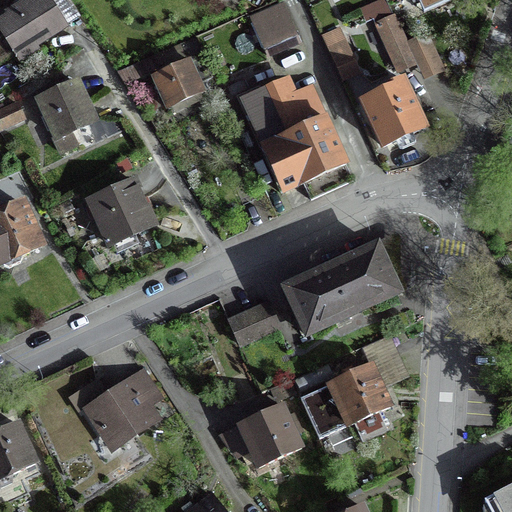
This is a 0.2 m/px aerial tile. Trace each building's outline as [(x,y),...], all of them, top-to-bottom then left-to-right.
[(62,28),(44,0),(31,0),(7,16),(9,19),(0,24),(0,31),(16,57),(62,28)] [(293,33),(284,10),(250,25),(260,47),(293,33)] [(396,73),(413,66),(392,20),(376,27),(396,73)] [(422,82),(440,74),(423,37),(405,45),(422,82)] [(187,64),(201,57),(193,40),(116,75),(124,87),(185,59),(187,64)] [(341,82),(358,74),(343,43),(327,51),(341,82)] [(211,79),(201,57),(187,64),(152,79),(167,111),(201,95),(197,86),(211,79)] [(381,149),(423,130),(401,83),(388,89),(390,93),(362,106),(381,149)] [(301,186),(309,203),(351,183),(323,123),(304,132),(299,121),(303,119),(300,112),(296,113),(283,85),(239,105),(280,196),(301,186)] [(92,124),(75,86),(38,102),(55,141),(92,124)] [(0,131),(23,121),(16,107),(0,114),(0,131)] [(152,228),(132,184),(88,203),(109,248),(152,228)] [(40,249),(38,245),(21,206),(0,215),(0,266),(1,267),(2,268),(7,271),(18,265),(20,260),(20,258),(40,249)] [(284,292),(306,337),(397,295),(376,250),(284,292)] [(227,324),(239,349),(279,331),(267,306),(227,324)] [(318,442),(388,410),(369,369),(299,402),(318,442)] [(288,381),(270,390),(276,403),(294,395),(288,381)] [(69,400),(78,413),(103,396),(95,383),(69,400)] [(116,447),(150,425),(141,410),(145,407),(130,385),(87,413),(101,435),(106,432),(116,447)] [(299,451),(280,409),(222,436),(238,459),(250,454),(258,470),(299,451)] [(11,478),(34,467),(15,426),(0,433),(0,490),(10,486),(11,478)] [(511,511),(511,489),(484,504),(488,511),(511,511)] [(191,511),(220,511),(210,498),(191,511)]
